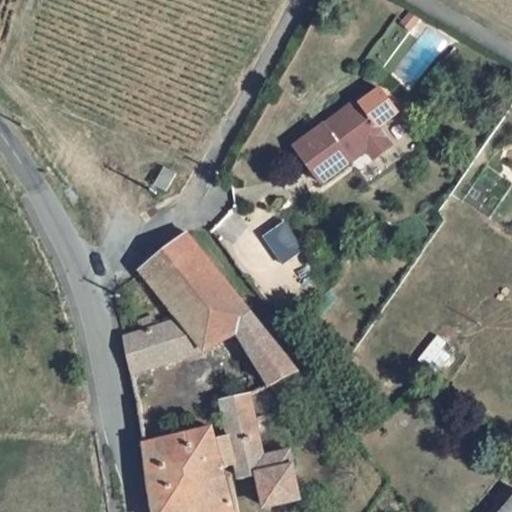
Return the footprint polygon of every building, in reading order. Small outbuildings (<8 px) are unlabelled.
[(428,27),(392,71),(410,85),(446,41),(428,27)] [(351,79),(368,102),(388,87),(371,64),(351,79)] [(365,132),(381,120),(368,102),(351,79),(348,75),(284,122),(310,158),(341,136),(338,132),(355,118),(365,132)] [(49,133),(36,141),(42,150),(55,143),(49,133)] [(176,173),(166,168),(157,183),(168,189),(176,173)] [(282,222),(261,237),(281,265),(302,250),(282,222)] [(189,245),(182,251),(145,283),(177,324),(165,329),(155,320),(144,324),(143,337),(125,344),(129,361),(132,377),(132,381),(216,341),(251,389),(290,374),(189,245)] [(219,471),(208,433),(138,445),(144,511),(228,511),(222,487),(235,485),(237,496),(260,492),(264,511),(297,511),(283,462),(258,466),(236,396),(215,404),(231,469),(219,471)]
